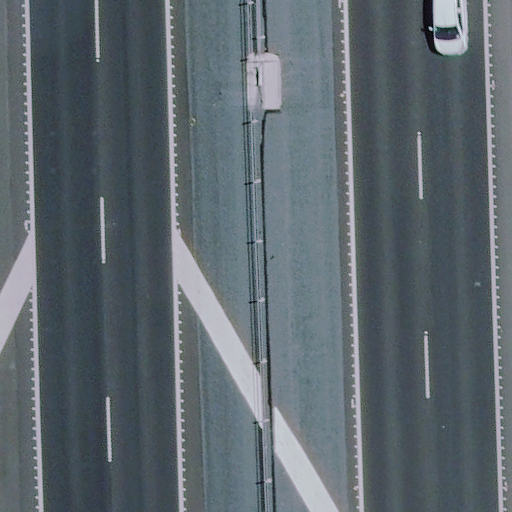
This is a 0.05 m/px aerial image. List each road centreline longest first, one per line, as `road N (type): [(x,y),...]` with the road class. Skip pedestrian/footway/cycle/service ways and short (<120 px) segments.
road 1 (motorway): [(116,511),(99,0)]
road 2 (motorway): [(417,0),(433,511)]
